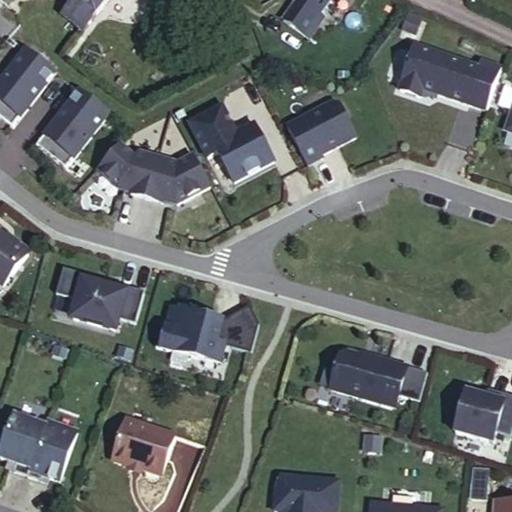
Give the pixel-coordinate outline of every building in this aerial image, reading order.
[(77,0),(65,16),(86,32),(111,0),(77,0)] [(331,0),(301,0),(285,22),(310,40),(326,19),(321,14),(331,0)] [(411,16),(405,30),(419,36),(425,22),(411,16)] [(10,40),(0,52),(0,75),(39,105),(59,79),(10,40)] [(419,43),(404,88),(425,95),(428,88),(491,110),(506,66),(486,59),(484,65),(419,43)] [(59,79),(39,105),(80,137),(100,111),(59,79)] [(343,106),(293,132),(311,166),(326,158),(325,156),(360,138),(343,106)] [(229,108),(195,126),(213,160),(223,154),(239,184),(280,163),(262,128),(244,138),(229,108)] [(125,147),(102,171),(123,190),(136,194),(135,196),(168,204),(168,202),(181,206),(215,188),(199,157),(187,164),(143,155),(138,159),(125,147)] [(0,241),(0,289),(23,261),(22,256),(13,249),(10,250),(5,245),(0,241)] [(68,269),(61,295),(82,301),(77,319),(120,331),(123,320),(140,324),(149,292),(128,286),(127,292),(105,286),(100,278),(68,269)] [(166,322),(159,342),(173,348),(175,343),(194,351),(192,355),(214,364),(220,346),(229,349),(252,358),(264,325),(254,307),(227,323),(203,314),(204,312),(186,305),(186,307),(178,305),(171,324),(166,322)] [(220,346),(214,364),(222,367),(229,349),(220,346)] [(345,356),(334,389),(397,410),(410,371),(376,360),(375,364),(365,361),(366,358),(351,353),(345,356)] [(511,394),(493,388),(491,395),(510,402),(504,420),(511,422),(511,394)] [(472,389),(459,430),(497,442),(500,432),(511,435),(511,422),(504,420),(510,402),(491,395),(472,389)] [(15,466),(29,472),(43,477),(45,472),(61,478),(81,429),(51,417),(48,423),(19,411),(4,455),(10,457),(17,460),(15,466)] [(128,422),(114,464),(131,469),(132,469),(162,479),(176,438),(128,422)] [(281,511),(341,511),(345,481),(280,475),(275,489),(273,510),(281,511)] [(376,503),(374,511),(445,511),(446,509),(376,503)] [(511,511),(511,504),(500,503),(498,511),(511,511)]
